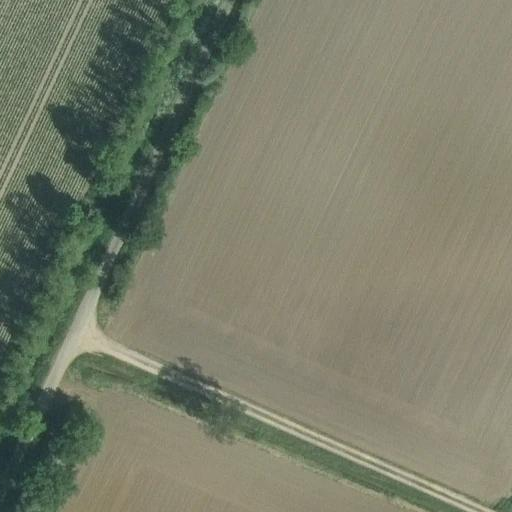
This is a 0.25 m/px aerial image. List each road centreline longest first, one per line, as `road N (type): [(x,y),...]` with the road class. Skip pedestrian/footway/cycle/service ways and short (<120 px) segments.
road 1 (track): [(0,496),(229,0)]
road 2 (track): [(76,330),(492,511)]
